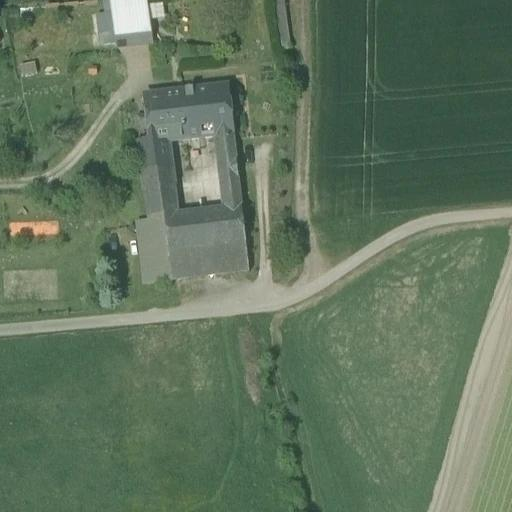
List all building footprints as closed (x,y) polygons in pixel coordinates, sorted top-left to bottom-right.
[(144,0),(142,0),(110,3),(112,17),(116,46),(116,50),(151,46),(144,0)] [(116,46),(112,17),(97,20),(101,48),(116,46)] [(227,90),(182,95),(187,142),(216,139),(232,137),(227,90)] [(182,95),(145,99),(150,145),(138,146),(144,191),(174,188),(168,144),(187,142),(182,95)] [(232,137),(216,139),(220,167),(236,165),(232,137)] [(236,165),(220,167),(220,182),(224,211),(241,209),(236,165)] [(174,188),(144,191),(148,222),(164,220),(164,219),(163,218),(178,217),(174,188)] [(178,217),(164,219),(164,220),(171,277),(248,267),(241,209),(224,211),(178,217)] [(148,222),(139,224),(147,287),(171,284),(171,277),(164,220),(148,222)]
